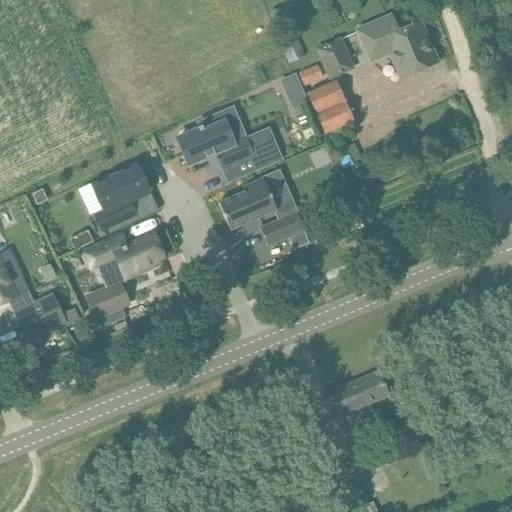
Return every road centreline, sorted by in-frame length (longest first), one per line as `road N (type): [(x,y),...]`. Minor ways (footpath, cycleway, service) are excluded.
road 1 (unclassified): [(0,451),(511,241)]
road 2 (residential): [(511,232),(438,0)]
